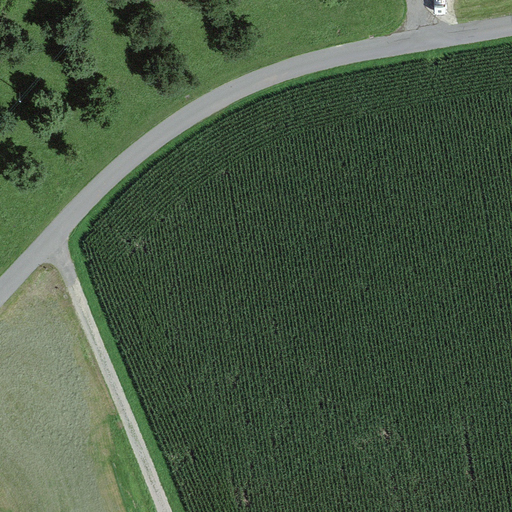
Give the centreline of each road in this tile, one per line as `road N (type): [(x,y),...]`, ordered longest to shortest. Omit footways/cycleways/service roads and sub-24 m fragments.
road 1 (unclassified): [(511,25),(336,57),(231,93),(75,207),(0,290)]
road 2 (track): [(169,511),(67,256),(49,236)]
